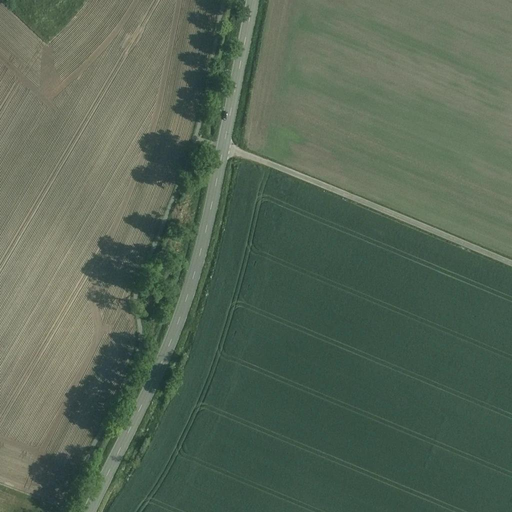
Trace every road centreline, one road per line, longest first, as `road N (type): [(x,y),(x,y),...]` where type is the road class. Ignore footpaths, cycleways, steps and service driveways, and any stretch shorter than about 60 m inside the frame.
road 1 (secondary): [(223,147),(177,324),(89,511)]
road 2 (unclassified): [(511,264),(223,147)]
road 3 (secondary): [(253,0),(223,147)]
